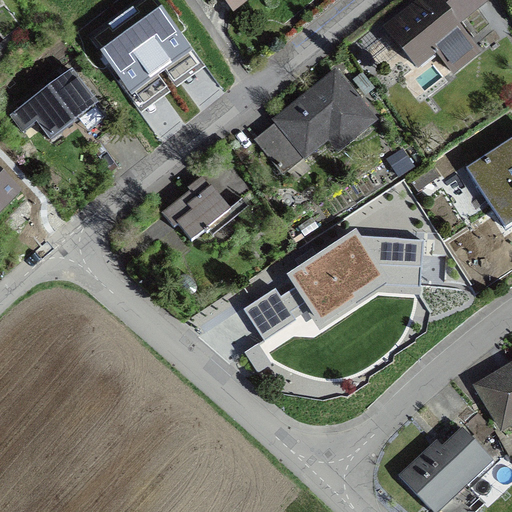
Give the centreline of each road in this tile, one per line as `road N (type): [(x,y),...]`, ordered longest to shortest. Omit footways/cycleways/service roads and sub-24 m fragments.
road 1 (residential): [(375,0),(61,245)]
road 2 (residential): [(61,245),(321,479)]
road 3 (residential): [(511,313),(455,353),(321,479)]
